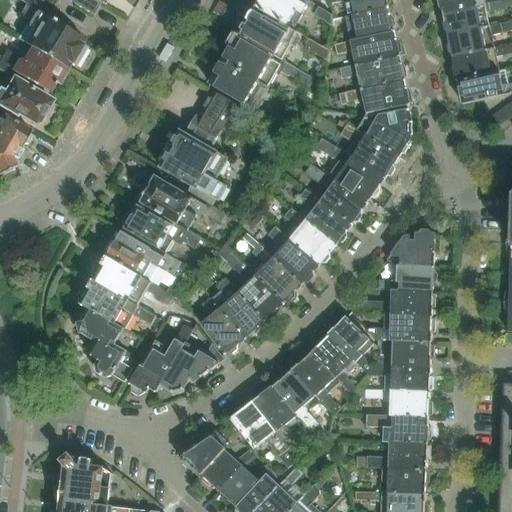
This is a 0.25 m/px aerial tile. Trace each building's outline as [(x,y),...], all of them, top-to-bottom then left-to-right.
[(67,0),(93,15),(94,13),(93,13),(98,5),(99,5),(100,4),(93,0),(18,0),(18,1),(25,5),(20,14),(23,19),(27,21),(16,40),(22,43),(58,64),(67,69),(70,64),(75,67),(86,48),(81,45),(84,40),(70,32),(71,31),(58,23),(57,24),(47,18),(37,12),(43,0),(67,0)] [(257,4),(256,7),(283,23),(288,26),(288,25),(295,29),(308,7),(309,6),(307,5),(298,0),(256,0),(257,4)] [(354,16),(389,8),(389,5),(391,1),(390,0),(328,0),(329,4),(342,2),(342,3),(351,2),(354,16)] [(440,0),(440,2),(441,7),(443,10),(444,13),(485,4),(484,0),(440,0)] [(448,32),(448,35),(490,26),(487,13),(511,7),(511,0),(502,0),(485,4),(444,13),(445,21),(445,25),(446,30),(448,32)] [(317,12),(315,16),(332,26),(333,15),(320,8),(317,12)] [(353,16),(346,17),(351,41),(357,40),(394,32),(393,29),(395,25),(394,20),(391,18),(390,16),(391,15),(391,14),(389,8),(354,16),(353,16)] [(296,47),(301,39),(297,36),(299,33),(288,26),(283,23),(281,26),(253,10),(248,19),(248,20),(243,20),(238,28),(240,33),(239,34),(276,56),(283,60),(293,45),(296,47)] [(453,54),(453,58),(495,49),(492,36),(511,31),(511,21),(490,26),(448,35),(450,43),(449,47),(451,52),(453,54)] [(395,32),(394,32),(357,40),(335,45),(337,55),(353,52),(356,65),(400,56),(399,54),(402,52),(400,44),(397,43),(396,41),(397,40),(395,32)] [(227,47),(223,54),(225,59),(224,61),(270,88),(277,76),(280,77),(282,73),(289,77),(290,76),(295,68),(284,61),(282,64),(279,62),(237,38),(232,47),(227,47)] [(309,39),(304,48),(327,61),(328,62),(329,56),(329,51),(309,39)] [(57,85),(67,69),(58,64),(22,43),(14,56),(6,51),(2,58),(0,60),(0,70),(12,78),(12,77),(15,72),(41,87),(50,92),(53,85),(54,86),(55,84),(57,85)] [(511,44),(495,49),(453,58),(455,65),(455,69),(456,75),(458,76),(458,80),(500,72),(497,58),(511,54),(511,44)] [(402,64),(400,56),(356,65),(340,69),(342,79),(359,76),(362,89),(405,80),(404,79),(407,76),(405,67),(402,67),(401,65),(402,64)] [(270,88),(224,61),(223,62),(217,63),(214,69),(216,75),(210,84),(259,112),(265,103),(263,101),(270,88)] [(295,68),(290,76),(310,88),(315,80),(295,68)] [(500,72),(458,80),(459,83),(458,87),(459,93),(462,96),(464,105),(473,103),(485,100),(511,94),(511,83),(509,84),(506,71),(500,72)] [(48,101),(49,99),(12,77),(12,78),(4,91),(0,88),(0,106),(16,116),(17,114),(31,123),(36,121),(41,112),(45,114),(51,103),(48,101)] [(367,114),(408,106),(410,105),(410,103),(412,100),(410,92),(406,91),(407,89),(407,88),(406,80),(405,80),(362,89),(344,92),(347,103),(364,100),(367,114)] [(189,128),(187,132),(189,133),(188,134),(212,148),(223,131),(222,130),(237,104),(213,90),(198,116),(197,116),(195,119),(189,128)] [(487,113),(486,106),(475,108),(476,115),(487,113)] [(505,107),(500,111),(507,120),(511,116),(505,107)] [(400,156),(399,156),(400,156),(401,154),(406,154),(409,148),(407,143),(408,142),(409,142),(413,136),(414,135),(413,122),(412,122),(409,110),(380,115),(374,125),(369,122),(362,133),(400,156)] [(500,111),(490,118),(497,127),(507,120),(500,111)] [(0,173),(15,166),(11,157),(14,152),(17,147),(20,148),(22,145),(26,145),(30,139),(28,135),(30,132),(1,114),(2,113),(0,112),(0,173)] [(283,133),(289,124),(268,112),(263,121),(283,133)] [(491,131),(497,127),(490,118),(485,121),(491,131)] [(400,156),(362,133),(348,125),(341,136),(354,143),(347,154),(385,177),(386,175),(391,175),(395,169),(393,165),(394,163),(395,163),(399,156),(400,156)] [(189,191),(205,201),(209,204),(213,206),(216,200),(219,202),(228,187),(216,180),(229,159),(220,154),(221,153),(212,148),(188,134),(181,130),(180,132),(174,133),(173,132),(169,140),(170,140),(172,146),(171,147),(172,149),(161,167),(192,185),(189,191)] [(368,202),(371,198),(376,196),(380,192),(379,186),(380,185),(386,178),(385,177),(347,154),(336,147),(322,139),(317,148),(330,157),(341,162),(332,174),(338,178),(336,181),(368,202)] [(368,202),(336,181),(312,165),(305,174),(323,186),(316,197),(353,223),(354,222),(359,221),(362,216),(361,211),(362,210),(363,210),(368,202)] [(144,187),(139,195),(142,200),(141,202),(180,225),(179,226),(189,231),(197,217),(200,218),(204,213),(209,204),(205,201),(203,204),(194,199),(195,199),(156,176),(149,188),(144,187)] [(346,232),(347,231),(348,231),(353,224),(353,223),(316,197),(306,190),(299,199),(309,206),(300,216),(336,244),(337,244),(338,242),(342,242),(346,237),(346,232)] [(125,229),(166,253),(167,254),(174,241),(182,246),(184,242),(196,249),(202,239),(189,231),(179,226),(180,225),(141,202),(134,214),(133,215),(127,216),(123,222),(126,227),(125,229)] [(209,204),(204,213),(222,224),(223,222),(228,214),(213,206),(209,204)] [(330,257),(330,253),(331,251),(332,252),(337,245),(337,244),(336,244),(300,216),(292,209),(284,218),(293,225),(285,235),(320,265),(322,263),(326,263),(330,258),(330,257)] [(249,213),(242,220),(249,226),(255,219),(249,213)] [(314,272),(320,266),(321,265),(320,265),(285,235),(276,228),(269,236),(278,244),(269,253),(302,284),(304,283),(309,282),(313,278),(313,273),(314,272)] [(117,237),(106,256),(108,257),(150,282),(150,281),(160,266),(174,275),(181,263),(166,254),(164,257),(163,257),(120,231),(119,234),(122,235),(119,239),(117,237)] [(417,234),(417,236),(409,236),(409,237),(405,237),(391,257),(388,260),(397,267),(435,268),(435,252),(435,234),(433,234),(430,231),(423,231),(420,234),(417,234)] [(247,234),(243,239),(256,250),(260,245),(247,234)] [(278,310),(284,304),(285,303),(284,303),(251,270),(238,257),(226,245),(219,254),(229,265),(236,271),(243,278),(234,287),(266,321),(267,320),(272,320),(276,315),(276,311),(277,310),(278,310)] [(286,301),(287,301),(291,301),(295,297),(295,292),(296,291),(297,291),(303,284),(302,284),(269,253),(260,245),(256,250),(255,250),(252,253),(256,257),(261,260),(251,270),(284,303),(286,301)] [(175,296),(150,281),(150,282),(108,257),(103,265),(104,266),(103,267),(96,267),(92,273),(96,280),(95,281),(139,306),(147,292),(170,304),(175,296)] [(433,293),(434,289),(434,284),(437,281),(437,275),(434,271),(434,269),(435,269),(435,268),(397,267),(397,281),(379,281),(379,289),(379,290),(386,290),(433,293)] [(259,328),(266,322),(266,321),(234,287),(226,279),(218,286),(221,291),(212,299),(246,338),(248,337),(253,337),(257,333),(257,329),(259,327),(259,328)] [(82,304),(90,309),(125,329),(133,316),(151,326),(156,317),(139,306),(95,281),(94,280),(90,289),(90,290),(83,290),(79,296),(83,303),(82,304)] [(391,303),(358,300),(358,312),(384,314),(384,315),(432,318),(433,317),(434,310),(433,309),(433,308),(436,308),(437,295),(433,295),(433,293),(386,290),(386,291),(392,291),(391,303)] [(238,345),(239,344),(239,345),(247,339),(246,338),(212,299),(211,298),(203,305),(207,311),(197,318),(225,355),(227,353),(232,354),(237,350),(238,345)] [(116,345),(125,330),(126,330),(125,329),(90,309),(80,324),(83,334),(93,340),(86,352),(87,353),(89,350),(95,353),(93,357),(100,361),(97,366),(98,373),(106,378),(113,376),(126,384),(141,360),(116,345)] [(376,341),(393,341),(431,342),(432,342),(433,334),(432,334),(432,333),(435,333),(436,320),(432,320),(432,318),(384,315),(383,329),(367,328),(366,331),(376,341)] [(369,376),(374,369),(365,360),(366,358),(364,356),(374,344),(347,318),(345,320),(341,320),(337,324),(337,329),(335,330),(329,335),(329,336),(330,336),(359,366),(369,376)] [(150,389),(157,393),(162,385),(185,344),(193,331),(185,325),(171,349),(157,341),(153,348),(152,347),(131,384),(133,385),(133,392),(139,396),(145,393),(147,394),(150,389)] [(319,347),(317,349),(312,353),(340,383),(352,396),(357,389),(348,380),(348,376),(359,366),(330,336),(329,336),(328,337),(324,337),(319,343),(319,347)] [(431,368),(431,359),(431,357),(434,357),(434,346),(431,346),(431,342),(393,341),(393,356),(389,358),(379,358),(377,366),(392,366),(431,368)] [(162,385),(167,388),(173,392),(175,395),(185,392),(185,389),(191,379),(195,382),(220,363),(225,359),(213,344),(206,355),(185,344),(162,385)] [(334,417),(336,415),(342,408),(337,403),(336,404),(327,395),(340,383),(312,353),(310,355),(306,355),(302,359),(301,363),(299,365),(298,365),(293,370),(320,401),(320,402),(334,417)] [(432,368),(431,368),(392,366),(377,366),(369,376),(385,377),(385,391),(430,393),(430,390),(433,390),(433,378),(430,378),(430,376),(431,376),(432,368)] [(280,382),(274,387),(298,417),(297,417),(310,433),(319,425),(308,412),(320,402),(320,401),(293,370),(291,372),(287,372),(283,376),(283,380),(281,382),(280,382)] [(511,511),(511,383),(504,383),(502,451),(499,511),(511,511)] [(260,397),(253,403),(289,449),(296,444),(299,441),(286,426),(297,417),(298,417),(274,387),(272,388),(268,388),(263,392),(263,396),(261,398),(260,397)] [(430,401),(431,393),(430,393),(385,391),(366,391),(365,399),(381,399),(384,403),(390,403),(390,416),(390,417),(429,418),(429,415),(432,415),(432,403),(430,403),(430,401)] [(234,418),(232,420),(255,450),(267,441),(272,448),(280,457),(289,449),(253,403),(246,408),(246,409),(244,411),(239,411),(235,414),(234,418)] [(428,429),(429,418),(390,417),(390,416),(367,416),(367,427),(386,428),(386,443),(389,443),(428,445),(428,442),(431,439),(431,433),(428,429)] [(230,423),(218,432),(232,445),(242,437),(236,430),(230,423)] [(184,451),(183,461),(194,472),(196,470),(202,476),(203,475),(226,450),(232,445),(218,432),(217,431),(212,436),(211,435),(209,436),(209,437),(205,436),(201,439),(200,443),(188,451),(184,451)] [(367,467),(367,468),(375,468),(382,469),(427,470),(427,461),(427,459),(430,459),(431,447),(428,447),(428,445),(389,443),(389,458),(367,457),(367,467)] [(296,444),(289,449),(297,460),(298,461),(306,455),(296,444)] [(226,450),(203,475),(204,477),(205,480),(209,484),(213,484),(214,486),(220,491),(244,466),(256,456),(251,449),(237,460),(226,450)] [(289,449),(280,457),(288,468),(297,460),(289,449)] [(60,500),(60,501),(108,506),(112,474),(104,469),(104,468),(92,467),(92,460),(83,459),(82,460),(73,459),(70,455),(62,461),(65,465),(63,482),(62,482),(62,484),(61,484),(57,488),(55,496),(59,500),(60,500)] [(244,466),(220,491),(221,492),(222,493),(222,496),(227,500),(230,500),(231,501),(231,502),(237,507),(271,470),(266,465),(255,476),(244,466)] [(290,511),(304,497),(294,487),(304,476),(296,469),(280,486),(256,511),(290,511)] [(426,494),(426,488),(426,486),(430,482),(430,475),(427,471),(427,470),(382,469),(382,485),(381,493),(426,494)] [(271,470),(237,507),(238,507),(242,511),(256,511),(280,486),(275,481),(278,478),(271,470)] [(315,485),(320,490),(327,482),(322,478),(315,485)] [(304,497),(290,511),(320,511),(313,504),(321,495),(321,491),(320,490),(315,485),(304,497)] [(426,504),(426,502),(426,494),(381,493),(366,493),(356,493),(355,501),(381,502),(380,511),(428,511),(429,507),(426,504)] [(52,511),(151,511),(152,511),(108,506),(60,501),(60,502),(61,502),(60,511),(52,511)]
